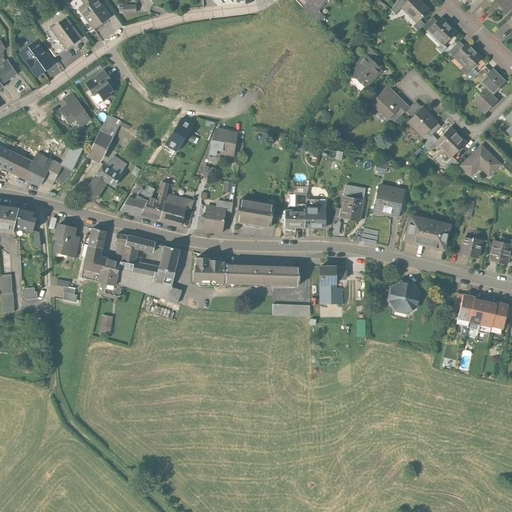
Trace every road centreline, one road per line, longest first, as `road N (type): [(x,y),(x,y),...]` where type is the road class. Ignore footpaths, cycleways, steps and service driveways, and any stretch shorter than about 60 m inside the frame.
road 1 (residential): [(0,194),(188,241),(350,249),(511,287)]
road 2 (track): [(42,203),(54,383),(68,419),(169,511)]
road 3 (residential): [(107,46),(151,99),(220,112),(255,96)]
road 4 (residential): [(107,46),(140,28),(268,1)]
road 5 (residential): [(511,98),(472,130),(411,86)]
